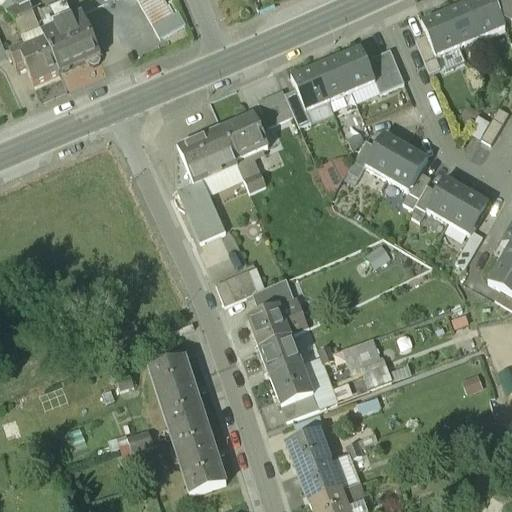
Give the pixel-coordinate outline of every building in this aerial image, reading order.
[(0,0),(0,19),(7,28),(9,27),(25,21),(25,20),(21,9),(30,0),(0,0)] [(103,0),(107,8),(123,0),(103,0)] [(151,0),(140,0),(129,6),(146,36),(165,25),(151,0)] [(241,0),(246,11),(273,0),(241,0)] [(492,0),(485,0),(467,8),(481,43),(505,33),(492,0)] [(511,0),(492,0),(503,23),(511,26),(511,0)] [(467,8),(444,18),(458,53),(481,43),(467,8)] [(59,12),(37,21),(39,26),(40,26),(45,38),(35,43),(52,83),(93,65),(74,23),(66,27),(60,12),(59,12)] [(33,23),(31,17),(25,20),(25,21),(29,30),(39,26),(37,21),(33,23)] [(458,53),(444,18),(420,27),(425,38),(435,62),(458,53)] [(23,57),(17,59),(16,56),(3,61),(9,77),(18,73),(26,94),(52,83),(35,43),(29,30),(25,21),(9,27),(19,51),(20,50),(23,57)] [(165,25),(146,36),(153,48),(180,33),(173,21),(165,25)] [(39,26),(29,30),(35,43),(45,38),(40,26),(39,26)] [(435,62),(425,38),(414,43),(428,76),(439,72),(435,62)] [(360,53),(336,63),(351,97),(375,88),(366,68),(360,53)] [(393,57),(366,68),(375,88),(380,101),(407,90),(393,57)] [(351,97),(336,63),(313,72),(328,107),(351,97)] [(313,72),(290,82),(295,95),(305,117),(328,107),(313,72)] [(305,117),(295,95),(283,100),(298,133),(310,128),(305,117)] [(291,122),(280,98),(254,109),(265,133),(291,122)] [(497,114),(479,145),(491,152),(509,121),(497,114)] [(263,154),(249,123),(216,138),(231,170),(247,162),(263,154)] [(216,138),(170,159),(173,200),(197,189),(232,174),(231,170),(216,138)] [(405,151),(383,138),(375,151),(364,171),(386,184),(405,151)] [(375,151),(365,145),(347,176),(357,182),(364,171),(375,151)] [(427,164),(405,151),(386,184),(408,197),(420,177),(427,164)] [(232,174),(239,187),(256,180),(247,162),(231,170),(232,174)] [(232,174),(197,189),(205,205),(240,190),(239,187),(232,174)] [(430,183),(420,177),(408,197),(402,208),(412,214),(426,190),(430,183)] [(256,180),(239,187),(240,190),(245,200),(261,192),(256,180)] [(466,196),(444,183),(436,196),(425,215),(447,228),(466,196)] [(197,189),(173,200),(185,223),(208,212),(205,205),(197,189)] [(412,214),(408,221),(418,226),(425,215),(436,196),(426,190),(412,214)] [(488,208),(466,196),(447,228),(469,241),(472,236),(488,208)] [(208,212),(185,223),(197,249),(221,238),(208,212)] [(482,242),(472,236),(469,241),(454,267),(464,273),(482,242)] [(511,243),(500,264),(511,271),(511,243)] [(511,271),(500,264),(487,287),(500,294),(511,301),(511,271)] [(256,298),(247,275),(236,280),(236,281),(245,302),(251,300),(256,298)] [(236,281),(213,290),(223,311),(245,302),(236,281)] [(256,298),(251,300),(259,318),(278,311),(293,305),(285,285),(256,298)] [(511,301),(500,294),(494,304),(511,315),(511,301)] [(259,318),(247,323),(258,352),(290,340),(278,311),(259,318)] [(290,340),(258,352),(268,381),(300,368),(290,340)] [(322,389),(373,370),(363,345),(330,356),(319,360),(312,363),(322,389)] [(327,350),(317,354),(319,360),(330,356),(327,350)] [(373,370),(322,389),(329,407),(405,379),(398,360),(373,370)] [(181,364),(145,376),(164,432),(200,419),(181,364)] [(300,368),(268,381),(280,410),(311,397),(300,368)] [(126,383),(112,387),(116,398),(130,393),(126,383)] [(311,397),(280,410),(285,424),(317,412),(311,397)] [(349,415),(353,425),(373,418),(370,408),(349,415)] [(223,488),(200,419),(164,432),(187,500),(223,488)] [(317,419),(293,428),(298,442),(317,435),(317,436),(323,434),(317,419)] [(298,442),(285,447),(296,476),(328,465),(317,436),(317,435),(298,442)] [(145,438),(123,446),(127,459),(149,451),(145,438)] [(356,447),(345,452),(347,458),(359,454),(356,447)] [(359,454),(347,458),(349,464),(361,459),(359,454)] [(328,465),(296,476),(308,506),(339,495),(328,465)] [(345,511),(339,495),(308,506),(309,511),(345,511)]
